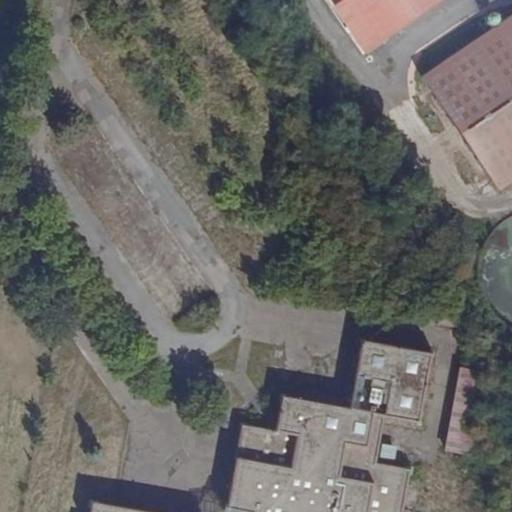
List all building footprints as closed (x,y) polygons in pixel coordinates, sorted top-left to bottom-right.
[(511,13),(415,79),(491,193),(511,178),(511,13)] [(225,245),(239,239),(230,216),(216,221),(225,245)] [(511,322),(511,218),(510,218),(486,230),(484,270),(511,322)] [(407,308),(426,312),(428,300),(410,296),(407,308)] [(449,317),(468,320),(472,300),(452,296),(449,317)] [(407,511),(419,461),(384,454),(372,451),(381,407),(393,409),(426,416),(441,346),(372,331),(357,400),(290,386),(283,419),(256,413),(236,508),(253,511),(152,511),(111,504),(108,511),(407,511)] [(454,444),(478,449),(496,366),(471,361),(454,444)] [(372,451),(384,454),(393,409),(381,407),(372,451)]
